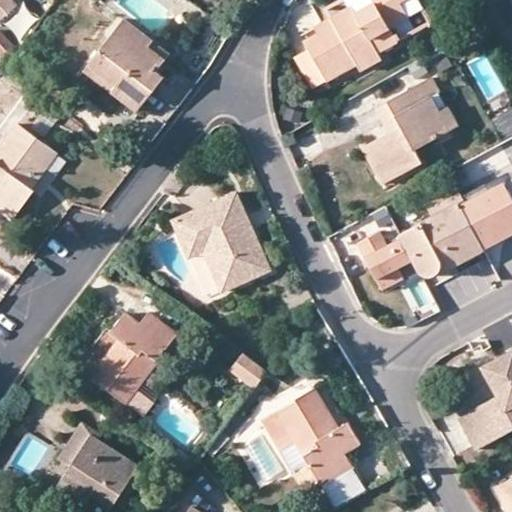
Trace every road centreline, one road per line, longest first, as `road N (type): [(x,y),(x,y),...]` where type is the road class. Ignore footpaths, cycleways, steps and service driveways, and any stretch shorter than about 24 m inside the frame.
road 1 (residential): [(0,383),(236,73)]
road 2 (residential): [(380,370),(313,266),(236,73)]
road 3 (residential): [(455,511),(380,370)]
road 4 (residential): [(380,370),(511,297)]
